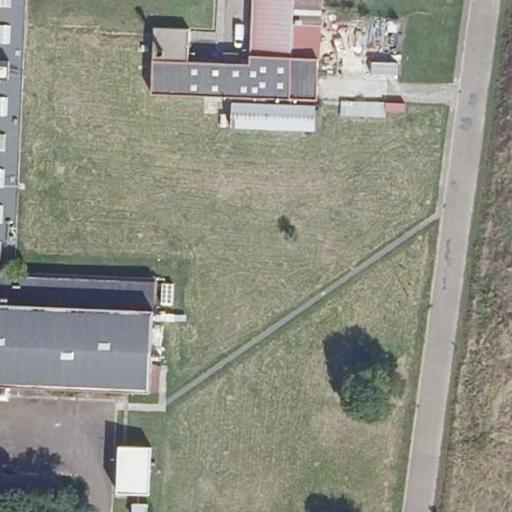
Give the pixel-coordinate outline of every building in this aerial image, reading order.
[(0,0),(0,77),(17,78),(21,0),(0,0)] [(159,94),(325,99),(328,0),(259,0),(258,69),(194,67),(195,36),(161,35),(159,94)] [(363,0),(346,0),(346,9),(363,10),(363,0)] [(392,0),(372,0),(373,11),(392,11),(392,0)] [(323,110),(241,106),(240,128),(322,132),(323,110)] [(0,391),(159,396),(163,281),(0,276),(0,391)] [(156,454),(125,452),(123,496),(155,497),(156,454)]
